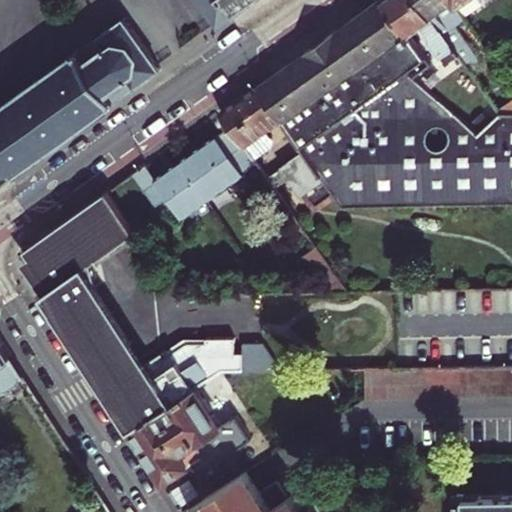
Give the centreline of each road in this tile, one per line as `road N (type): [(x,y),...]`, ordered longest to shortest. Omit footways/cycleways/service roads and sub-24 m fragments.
road 1 (residential): [(317,0),(0,225)]
road 2 (residential): [(148,511),(0,280)]
